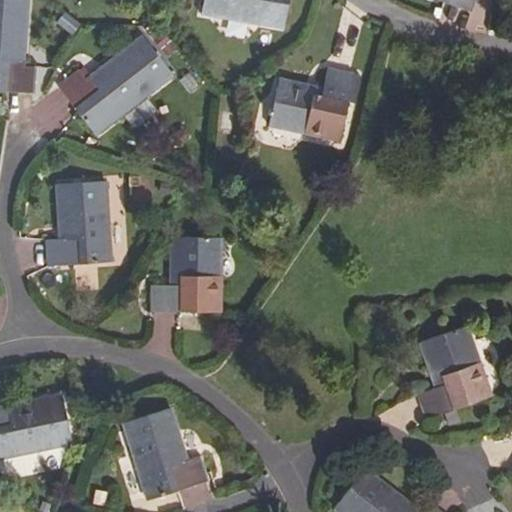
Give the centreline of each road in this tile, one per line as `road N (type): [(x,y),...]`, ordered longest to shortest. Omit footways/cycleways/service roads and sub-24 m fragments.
road 1 (residential): [(26,352),(81,350),(158,373),(217,409),(274,477)]
road 2 (residential): [(475,479),(351,434),(274,477)]
road 3 (residential): [(360,0),(451,44),(511,49)]
